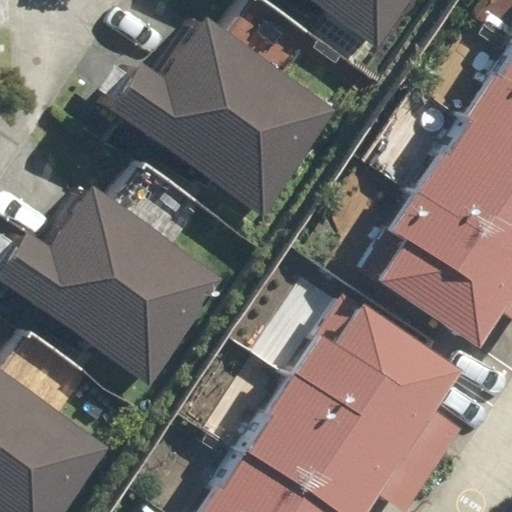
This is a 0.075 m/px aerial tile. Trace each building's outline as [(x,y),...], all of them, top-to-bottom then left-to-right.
[(188,0),(177,0),(108,102),(259,205),(333,98),(188,0)] [(325,0),(380,37),(405,0),(325,0)] [(511,69),(387,246),(476,309),(511,258),(511,69)] [(77,168),(4,275),(155,378),(229,271),(77,168)] [(352,269),(180,511),(354,511),(469,350),(352,269)] [(0,353),(0,510),(2,511),(44,511),(105,425),(0,353)]
